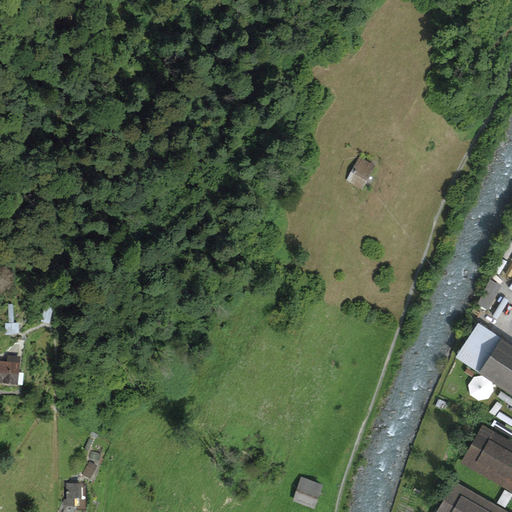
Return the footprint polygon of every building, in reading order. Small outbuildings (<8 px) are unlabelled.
[(359,157),(348,179),(361,186),(372,164),(359,157)] [(478,303),(487,308),(493,297),(484,292),(478,303)] [(20,331),(20,319),(7,319),(7,331),(20,331)] [(511,346),(479,324),(457,356),(511,392),(511,346)] [(0,380),(12,382),(13,374),(16,374),(18,358),(9,356),(8,363),(0,362),(0,380)] [(464,462),(511,489),(511,444),(484,428),(464,462)] [(88,466),(84,473),(89,476),(94,469),(88,466)] [(303,478),(295,499),(314,505),(321,484),(303,478)] [(74,506),(74,498),(77,497),(78,497),(78,482),(66,482),(66,506),(74,506)] [(504,511),(456,484),(439,511),(504,511)] [(505,507),(511,494),(505,491),(498,502),(505,507)]
